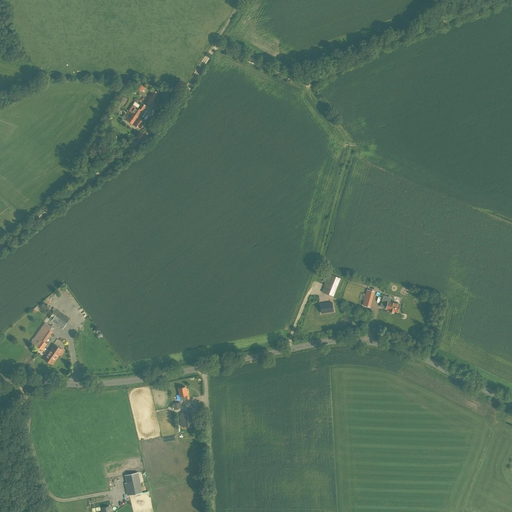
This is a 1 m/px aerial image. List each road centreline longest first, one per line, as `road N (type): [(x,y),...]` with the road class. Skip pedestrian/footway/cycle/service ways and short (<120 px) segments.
road 1 (secondary): [(204,368),(356,341),(405,351),(511,403)]
road 2 (track): [(0,246),(161,125),(211,51)]
road 3 (track): [(304,82),(350,142),(310,286)]
road 4 (track): [(500,0),(304,82)]
road 5 (secondary): [(0,380),(112,383),(204,368)]
road 6 (unclassified): [(212,511),(204,368)]
